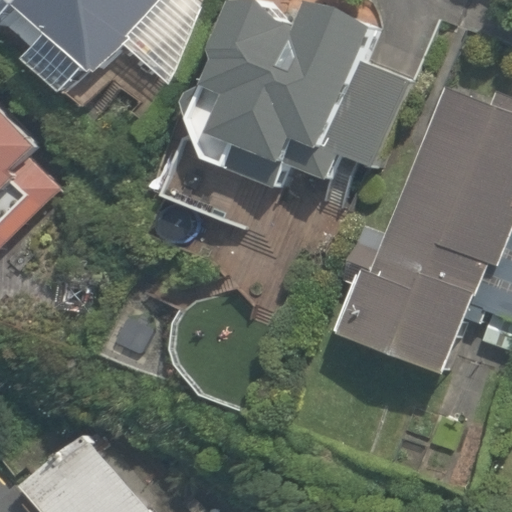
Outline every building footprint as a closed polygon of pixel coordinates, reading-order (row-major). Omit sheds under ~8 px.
[(182,0),(0,0),(0,41),(12,52),(33,26),(58,46),(36,74),(89,116),(182,0)] [(327,32),(235,2),(166,209),(243,234),(257,191),(284,200),(290,182),(338,197),(348,170),(385,182),(417,84),(378,71),(391,33),(333,14),(327,32)] [(468,391),(494,316),(511,322),(511,97),(449,76),(356,353),(468,391)] [(0,108),(0,263),(78,189),(0,108)] [(166,511),(98,435),(31,494),(47,511),(166,511)]
